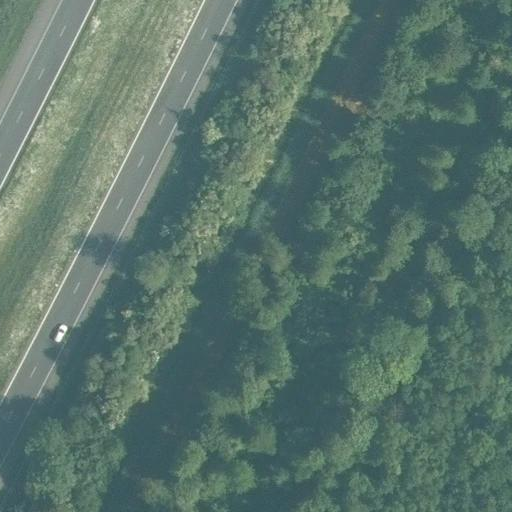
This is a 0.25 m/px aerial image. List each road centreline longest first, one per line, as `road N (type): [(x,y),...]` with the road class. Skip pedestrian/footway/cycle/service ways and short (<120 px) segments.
road 1 (motorway): [(0,432),(221,0)]
road 2 (motorway): [(78,0),(0,157)]
